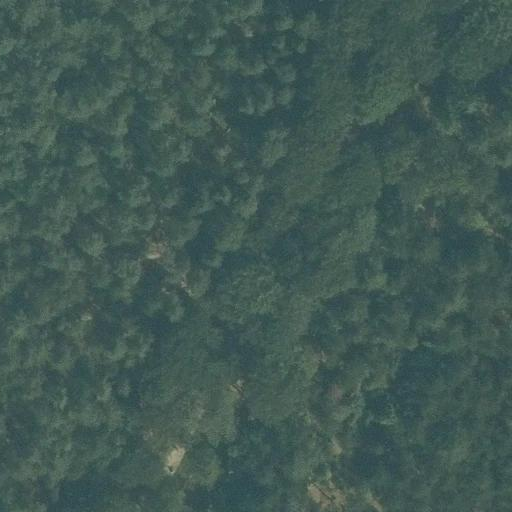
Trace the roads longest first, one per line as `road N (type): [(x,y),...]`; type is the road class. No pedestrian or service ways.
road 1 (unclassified): [(158,511),(291,249),(476,0)]
road 2 (unknown): [(511,146),(444,111),(396,146),(331,243),(192,511)]
road 3 (unknown): [(444,111),(483,32),(511,18)]
